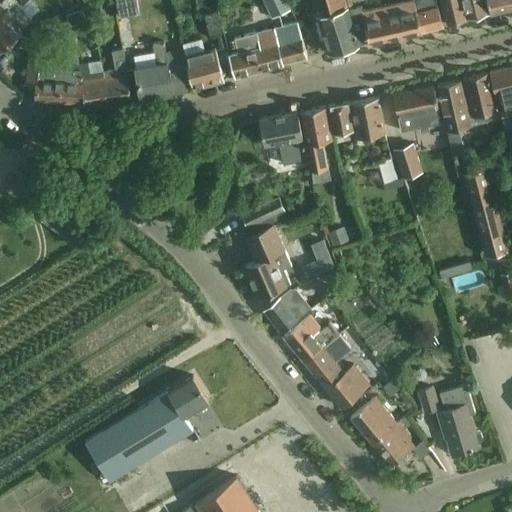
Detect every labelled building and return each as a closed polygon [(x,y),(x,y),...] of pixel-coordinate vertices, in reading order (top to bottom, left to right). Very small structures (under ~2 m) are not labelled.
[(29,17),(18,4),(14,0),(2,0),(0,2),(0,50),(21,33),(19,30),(31,20),(29,17)] [(136,0),(116,0),(119,15),(139,12),(136,0)] [(285,0),(264,0),(272,17),(290,8),(285,0)] [(347,9),(348,8),(345,0),(311,0),(316,16),(328,52),(357,45),(347,9)] [(360,6),(357,7),(354,0),(346,0),(349,8),(348,8),(347,9),(357,45),(421,31),(414,2),(413,0),(412,0),(362,11),(360,6)] [(422,0),(414,2),(421,31),(442,26),(435,0),(422,0)] [(467,19),(462,0),(440,0),(446,25),(467,19)] [(463,0),(468,19),(490,14),(486,0),(463,0)] [(511,0),(486,0),(490,14),(511,9),(511,0)] [(81,9),(65,14),(69,25),(84,20),(81,9)] [(216,11),(203,15),(209,35),(222,31),(216,11)] [(235,76),(307,57),(298,21),(235,38),(238,52),(229,54),(235,76)] [(22,35),(19,46),(29,48),(32,38),(22,35)] [(154,52),(134,55),(134,56),(136,67),(141,97),(188,89),(182,50),(165,53),(164,41),(153,43),(154,52)] [(131,99),(124,52),(123,48),(112,50),(113,54),(116,70),(103,72),(108,102),(131,99)] [(194,88),(224,80),(216,49),(186,57),(194,88)] [(35,100),(84,103),(78,71),(49,68),(49,59),(28,57),(26,83),(37,84),(35,100)] [(108,102),(103,72),(101,61),(77,65),(78,71),(84,103),(85,106),(108,102)] [(511,65),(490,71),(498,102),(499,102),(506,130),(511,128),(511,65)] [(487,72),(460,79),(469,116),(473,115),(498,110),(487,72)] [(471,124),(469,116),(460,79),(438,84),(453,151),(454,153),(464,151),(459,127),(471,124)] [(428,125),(441,122),(434,84),(394,92),(401,130),(420,126),(421,131),(429,130),(428,125)] [(357,137),(385,132),(378,96),(328,105),(333,133),(356,129),(357,137)] [(304,141),(307,159),(308,159),(310,168),(325,165),(321,139),(332,137),(326,106),(301,110),(307,141),(304,141)] [(307,159),(304,141),(298,111),(260,118),(265,146),(279,143),(283,163),(307,159)] [(251,130),(242,130),(242,138),(251,138),(251,130)] [(394,149),(403,177),(422,170),(413,143),(394,149)] [(384,181),(396,178),(390,158),(379,161),(384,181)] [(486,254),(507,248),(486,169),(465,174),(486,254)] [(51,189),(32,214),(76,247),(95,221),(51,189)] [(227,202),(226,216),(240,209),(238,194),(226,200),(227,202)] [(268,203),(242,214),(247,226),(250,232),(287,216),(284,210),(279,198),(268,203)] [(343,226),(327,231),(332,247),(349,241),(343,226)] [(284,268),(291,265),(276,228),(246,241),(252,256),(257,253),(260,259),(245,265),(259,297),(291,284),(284,268)] [(324,241),(310,247),(319,269),(332,264),(324,241)] [(470,260),(439,269),(441,278),(472,268),(470,260)] [(338,269),(329,272),(332,280),(341,277),(338,269)] [(506,294),(511,292),(511,270),(501,274),(506,294)] [(353,276),(343,282),(349,290),(358,284),(353,276)] [(282,332),(298,318),(297,317),(301,314),(302,315),(306,312),(289,290),(264,309),(282,332)] [(331,320),(323,327),(312,313),(285,335),(305,360),(339,333),(340,334),(341,333),(331,320)] [(351,348),(340,334),(339,333),(305,360),(326,387),(344,372),(335,360),(351,348)] [(344,372),(326,387),(341,405),(369,383),(354,365),(344,372)] [(193,375),(168,390),(85,440),(109,479),(193,429),(184,414),(208,399),(193,375)] [(391,379),(382,386),(390,395),(399,388),(391,379)] [(479,445),(470,414),(475,412),(466,383),(439,391),(445,409),(437,411),(442,428),(446,427),(449,437),(447,438),(452,453),(479,445)] [(424,411),(438,407),(431,386),(418,390),(424,411)] [(372,443),(397,422),(375,396),(351,417),(372,443)] [(423,440),(419,442),(414,447),(407,439),(409,437),(397,422),(372,443),(391,466),(413,448),(420,457),(430,449),(423,440)] [(196,501),(203,511),(260,511),(236,475),(196,501)]
